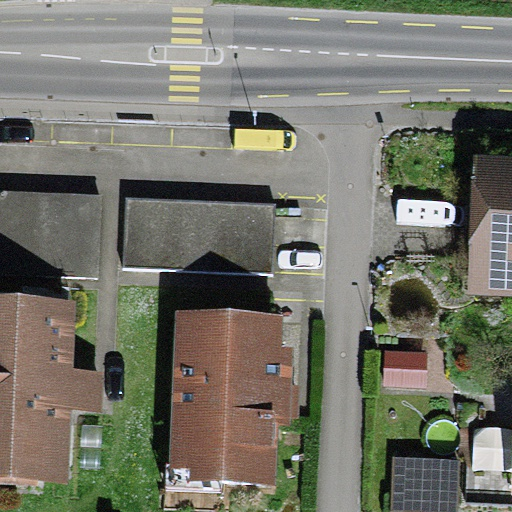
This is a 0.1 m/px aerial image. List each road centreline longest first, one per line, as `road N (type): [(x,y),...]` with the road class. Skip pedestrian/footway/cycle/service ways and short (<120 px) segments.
road 1 (residential): [(355,62),(336,511)]
road 2 (secondary): [(67,51),(355,62)]
road 3 (secondary): [(355,62),(511,64)]
